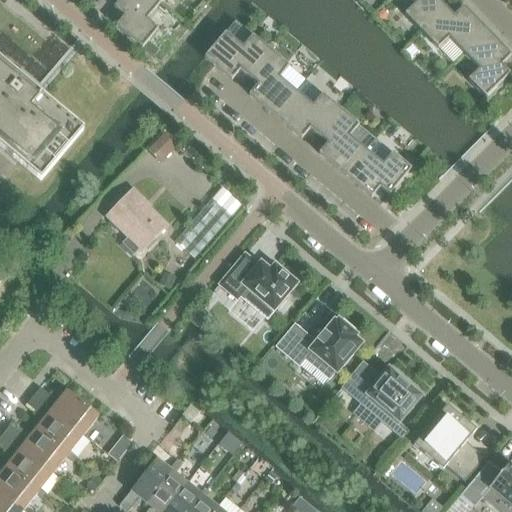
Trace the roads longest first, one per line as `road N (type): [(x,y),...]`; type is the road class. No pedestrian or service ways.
road 1 (residential): [(100,511),(93,506),(155,427),(33,328),(0,369)]
road 2 (residential): [(402,243),(209,79)]
road 3 (residential): [(511,387),(375,271)]
road 4 (residential): [(511,136),(402,243)]
